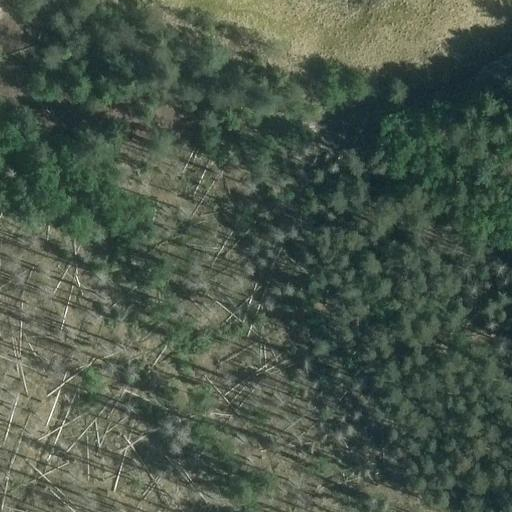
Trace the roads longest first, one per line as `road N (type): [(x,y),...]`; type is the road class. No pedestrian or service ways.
road 1 (track): [(213,511),(0,21)]
road 2 (track): [(511,66),(413,108),(314,131),(215,133),(29,98)]
